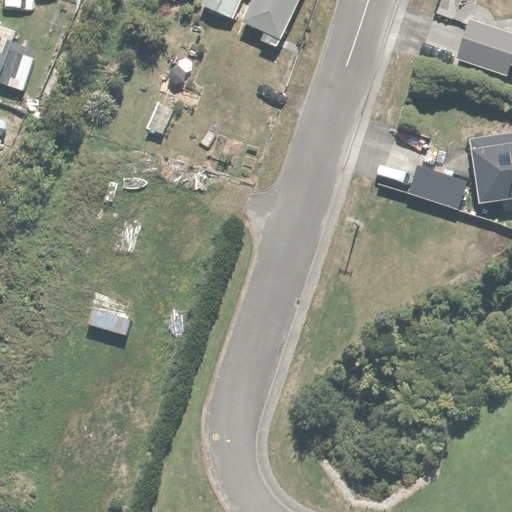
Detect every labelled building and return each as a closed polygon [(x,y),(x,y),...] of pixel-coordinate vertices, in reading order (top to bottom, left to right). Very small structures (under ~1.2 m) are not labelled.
[(56,0),(17,0),(17,1),(48,17),(56,0)] [(202,0),(200,6),(232,20),(240,0),(248,0),(240,20),(281,37),(295,0),(202,0)] [(511,34),(465,19),(452,59),(506,76),(511,53),(511,34)] [(447,112),(447,113),(450,121),(450,122),(451,123),(452,124),(453,125),(455,126),(456,127),(457,127),(459,128),(460,128),(461,129),(463,129),(464,129),(466,129),(467,129),(469,128),(470,128),(472,127),(473,126),(474,126),(476,125),(477,124),(478,123),(479,121),(479,120),(480,119),(481,117),(481,116),(481,114),(482,113),(482,112),(481,110),(481,108),(481,107),(480,106),(480,104),(479,103),(478,102),(477,100),(476,99),(475,98),(474,97),(473,97),(471,96),(470,95),(469,95),(467,95),(466,94),(464,94),(463,94),(461,95),(460,95),(458,95),(457,96),(456,97),(454,98),(453,98),(452,99),(451,101),(450,102),(449,103),(449,104),(448,106),(448,107),(447,109),(447,110),(447,112)] [(162,134),(174,110),(158,102),(145,126),(162,134)] [(511,131),(467,135),(473,204),(511,200),(511,131)] [(416,163),(404,191),(455,212),(467,183),(416,163)]
